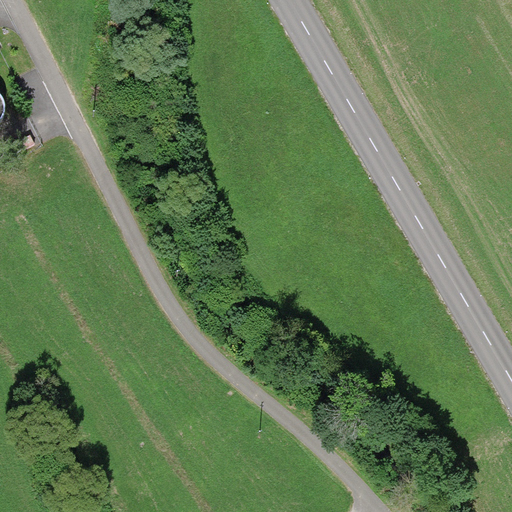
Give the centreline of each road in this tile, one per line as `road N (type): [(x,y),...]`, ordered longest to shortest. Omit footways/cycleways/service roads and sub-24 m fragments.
road 1 (track): [(12,0),(169,305),(225,370),(330,458),(379,511)]
road 2 (tertiary): [(511,388),(286,0)]
